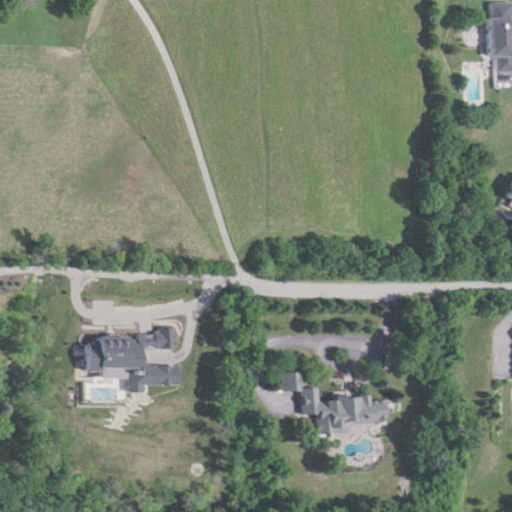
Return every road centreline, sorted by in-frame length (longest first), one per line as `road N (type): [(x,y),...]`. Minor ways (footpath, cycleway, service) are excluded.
road 1 (residential): [(511,286),(253,284)]
road 2 (residential): [(253,284),(0,269)]
